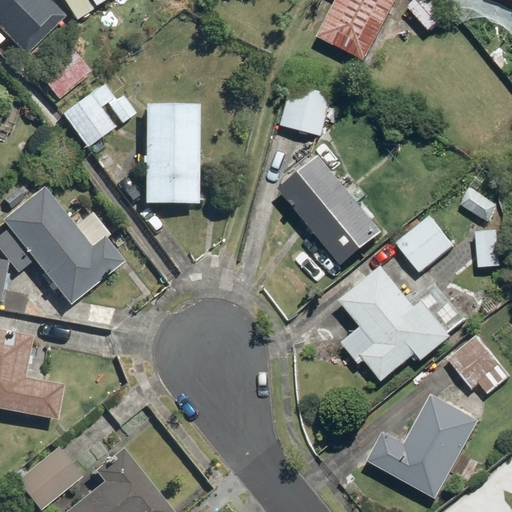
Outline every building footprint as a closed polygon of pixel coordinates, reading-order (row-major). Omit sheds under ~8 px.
[(67,15),(52,0),(0,0),(0,27),(26,55),(67,15)] [(65,0),(78,19),(106,0),(65,0)] [(339,0),(322,35),(370,60),(400,0),(339,0)] [(437,0),(415,0),(410,6),(433,31),(451,14),(437,0)] [(38,74),(61,100),(93,72),(70,45),(38,74)] [(336,94),(295,83),(284,125),(324,136),(336,94)] [(115,97),(106,84),(64,114),(88,147),(117,126),(103,106),(115,97)] [(201,103),(147,102),(146,202),(200,202),(201,103)] [(324,154),(284,187),(345,265),(386,231),(324,154)] [(46,186),(4,219),(10,227),(0,234),(0,247),(19,271),(36,258),(72,304),(127,260),(108,237),(111,234),(93,211),(76,224),(46,186)] [(501,205),(472,186),(460,204),(489,224),(501,205)] [(433,215),(400,242),(423,273),(457,245),(433,215)] [(501,229),(478,230),(480,269),(503,268),(501,229)] [(10,261),(0,259),(0,301),(2,302),(10,261)] [(387,264),(344,299),(365,326),(345,342),(363,364),(369,359),(386,380),(420,353),(426,360),(456,336),(453,332),(470,318),(440,281),(422,296),(418,289),(412,294),(387,264)] [(35,334),(0,327),(0,407),(60,418),(66,383),(27,376),(35,334)] [(511,376),(511,373),(479,335),(450,359),(474,389),(481,383),(490,394),(511,376)] [(389,429),(372,460),(439,498),(485,419),(438,393),(410,441),(389,429)] [(42,510),(84,476),(60,446),(17,480),(42,510)] [(100,484),(65,511),(176,511),(178,511),(123,446),(91,473),(100,484)] [(503,511),(488,493),(463,511),(503,511)]
